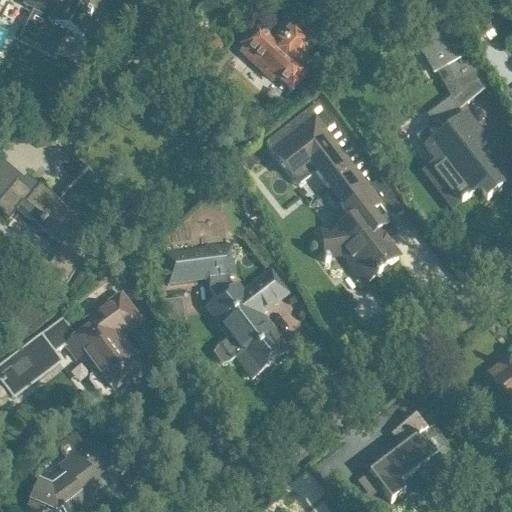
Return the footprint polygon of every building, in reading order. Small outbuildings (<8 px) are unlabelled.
[(25,0),(23,6),(51,20),(49,25),(37,48),(60,59),(71,35),(89,44),(98,27),(94,25),(103,6),(92,0),(25,0)] [(439,6),(409,26),(418,43),(416,44),(434,76),(436,74),(447,67),(461,91),(451,99),(427,117),(434,126),(431,128),(418,139),(416,140),(436,165),(422,175),(450,212),(449,212),(450,213),(479,191),(487,201),(502,190),(474,155),(486,146),(479,136),(465,119),(459,111),(464,107),(487,89),(439,6)] [(128,46),(146,25),(135,16),(117,37),(128,46)] [(290,25),(274,42),(258,27),(239,47),(242,50),(238,54),(262,75),(271,83),(276,77),(292,91),(306,76),(301,71),(304,67),(300,62),(314,47),(305,39),(290,25)] [(221,46),(202,29),(180,53),(199,70),(221,46)] [(319,104),(266,145),(272,152),(270,154),(292,182),(294,181),(300,187),(314,176),(351,223),(339,232),(323,234),(325,252),(344,249),(357,266),(369,282),(376,277),(378,279),(382,276),(380,274),(398,260),(384,241),(380,235),(384,231),(382,229),(394,220),(380,201),(388,194),(319,104)] [(12,180),(0,168),(0,212),(3,215),(2,216),(9,222),(16,213),(36,229),(40,225),(55,238),(51,242),(59,249),(49,266),(40,261),(28,279),(59,298),(85,255),(90,247),(93,249),(101,236),(88,228),(91,223),(77,211),(73,215),(40,186),(33,194),(14,178),(12,180)] [(252,381),(274,365),(277,367),(286,360),(284,357),(289,353),(261,317),(288,296),(276,280),(278,279),(271,271),(244,291),(239,285),(234,288),(230,284),(230,279),(236,279),(232,246),(162,254),(167,287),(209,282),(209,292),(216,302),(205,310),(228,342),(217,350),(212,359),(218,368),(229,365),(236,359),(252,381)] [(40,338),(0,368),(0,384),(7,394),(55,357),(64,350),(65,350),(76,366),(85,359),(95,373),(90,376),(89,383),(102,399),(108,400),(114,395),(118,392),(120,394),(133,385),(139,393),(154,382),(131,353),(130,354),(116,336),(135,321),(138,325),(141,323),(129,307),(131,305),(121,292),(81,323),(86,330),(74,339),(61,322),(40,338)] [(29,299),(1,346),(2,347),(5,342),(12,347),(45,318),(26,307),(31,300),(29,299)] [(184,320),(181,300),(162,302),(165,323),(184,320)] [(511,366),(511,368),(507,363),(490,377),(502,393),(511,405),(511,366)] [(369,475),(381,492),(391,505),(406,493),(400,486),(418,472),(436,496),(454,482),(420,437),(427,432),(416,417),(392,435),(393,436),(394,436),(403,449),(369,475)] [(38,483),(25,511),(81,511),(88,507),(85,503),(102,490),(95,480),(112,467),(101,451),(82,426),(54,447),(66,463),(58,469),(61,473),(45,485),(38,483)]
